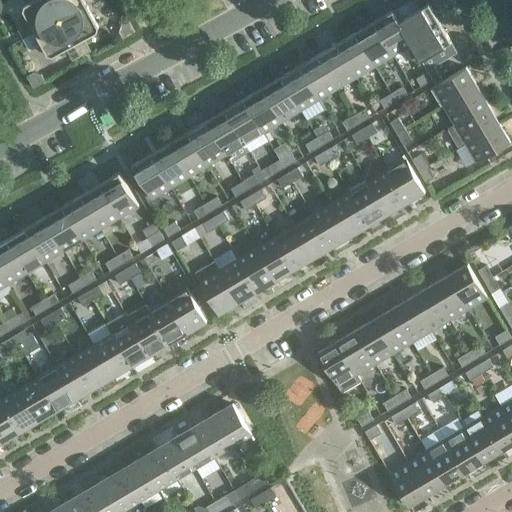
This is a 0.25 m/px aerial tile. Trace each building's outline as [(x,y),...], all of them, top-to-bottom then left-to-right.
[(61,18),(51,0),(32,0),(24,4),(23,10),(30,23),(21,28),(26,36),(22,38),(23,39),(24,39),(35,33),(35,32),(61,18)] [(51,0),(61,18),(87,4),(87,5),(95,0),(51,0)] [(413,0),(419,9),(399,21),(410,40),(440,22),(426,0),(413,0)] [(99,26),(87,5),(87,4),(61,18),(82,56),(81,52),(89,48),(84,39),(97,32),(99,26)] [(393,10),(374,21),(392,52),(410,41),(410,40),(399,21),(393,10)] [(82,56),(61,18),(35,32),(35,33),(24,39),(30,50),(41,44),(47,54),(53,56),(66,49),(71,58),(79,53),(81,56),(82,56)] [(135,32),(128,20),(121,24),(119,32),(123,39),(135,32)] [(392,52),(374,21),(355,32),(373,63),(392,52)] [(457,52),(440,22),(410,40),(410,41),(428,71),(433,79),(435,84),(442,80),(433,64),(447,56),(448,58),(457,52)] [(373,63),(355,32),(337,43),(354,74),(373,63)] [(354,74),(337,43),(318,54),(336,85),(354,74)] [(336,85),(318,54),(299,65),(317,96),(336,85)] [(319,99),(317,96),(299,65),(281,76),(299,107),(301,110),(319,99)] [(466,67),(436,85),(433,86),(433,87),(436,86),(447,104),(477,86),(466,67)] [(433,79),(428,71),(416,78),(421,86),(433,79)] [(34,72),(27,76),(33,88),(45,81),(41,74),(34,72)] [(299,107),(281,76),(262,87),(280,118),(299,107)] [(403,86),(391,93),(396,101),(408,94),(403,86)] [(488,104),(477,86),(447,104),(458,122),(488,104)] [(280,118),(262,87),(244,98),(262,129),(280,118)] [(396,101),(391,93),(379,100),(384,108),(396,101)] [(267,138),(262,129),(244,98),(225,109),(243,140),(248,149),(267,138)] [(499,123),(488,104),(458,122),(450,127),(461,146),(469,141),(499,123)] [(365,108),(354,115),(359,123),(370,116),(365,108)] [(243,140),(225,109),(206,120),(224,151),(243,140)] [(359,123),(354,115),(342,122),(347,130),(359,123)] [(398,117),(390,122),(397,133),(405,128),(398,117)] [(224,151),(206,120),(188,131),(206,162),(224,151)] [(377,131),(372,122),(362,128),(367,137),(377,131)] [(511,142),(499,123),(469,141),(480,159),(477,161),(477,162),(511,142)] [(367,137),(362,128),(352,134),(357,143),(367,137)] [(412,140),(405,128),(397,133),(404,145),(412,140)] [(328,130),(317,137),(322,145),(333,138),(328,130)] [(206,162),(188,131),(169,143),(187,173),(206,162)] [(322,145),(317,137),(305,144),(310,152),(322,145)] [(187,173),(169,143),(151,154),(169,184),(187,173)] [(340,153),(335,144),(325,150),(330,159),(340,153)] [(330,159),(325,150),(315,156),(320,165),(330,159)] [(291,152),(279,159),(284,167),(296,160),(291,152)] [(169,184),(151,154),(132,165),(151,198),(152,198),(151,195),(169,184)] [(420,154),(412,159),(419,171),(427,166),(420,154)] [(405,159),(387,170),(405,200),(425,191),(404,155),(403,155),(405,159)] [(284,167),(279,159),(268,166),(273,174),(284,167)] [(434,177),(427,166),(419,171),(426,182),(434,177)] [(303,176),(298,167),(288,172),(293,181),(303,176)] [(405,200),(387,170),(368,181),(387,213),(388,213),(405,200)] [(119,172),(100,184),(118,214),(136,203),(138,206),(139,206),(119,172)] [(293,181),(288,172),(278,178),(283,187),(293,181)] [(254,174),(242,181),(247,189),(259,182),(254,174)] [(247,189),(242,181),(231,188),(236,196),(247,189)] [(387,213),(368,181),(350,192),(368,222),(386,214),(387,213)] [(118,214),(100,184),(81,195),(99,225),(118,214)] [(266,198),(260,189),(251,194),(256,203),(266,198)] [(368,222),(350,192),(331,203),(350,235),(351,235),(368,222)] [(256,203),(251,194),(241,200),(246,209),(256,203)] [(99,225),(81,195),(63,206),(81,236),(99,225)] [(217,196),(205,203),(210,211),(222,204),(217,196)] [(210,211),(205,203),(193,210),(198,218),(210,211)] [(350,235),(331,203),(312,214),(330,244),(349,236),(350,235)] [(81,236),(63,206),(44,217),(62,247),(81,236)] [(229,220),(223,211),(213,216),(219,225),(229,220)] [(330,244),(312,214),(294,225),(313,257),(314,257),(330,244)] [(219,225),(213,216),(203,222),(209,231),(219,225)] [(62,247),(44,217),(25,228),(43,258),(62,247)] [(175,221),(163,228),(168,236),(180,229),(175,221)] [(313,257),(294,225),(275,236),(293,266),(312,258),(313,257)] [(43,258),(25,228),(7,239),(25,269),(43,258)] [(164,239),(159,230),(147,237),(152,246),(164,239)] [(187,244),(181,235),(171,241),(177,250),(187,244)] [(293,266),(275,236),(257,247),(276,279),(277,279),(293,266)] [(25,269),(7,239),(0,242),(0,269),(6,280),(25,269)] [(167,244),(157,250),(163,259),(172,253),(167,244)] [(276,279),(257,247),(238,258),(256,288),(275,280),(276,279)] [(129,248),(117,255),(122,264),(134,257),(129,248)] [(122,264),(117,255),(105,262),(110,270),(122,264)] [(256,288),(238,258),(220,269),(239,301),(240,301),(256,288)] [(140,272),(135,263),(125,269),(131,278),(140,272)] [(468,263),(448,275),(466,305),(485,294),(486,297),(487,297),(468,263)] [(486,265),(477,270),(484,281),(493,276),(486,265)] [(131,278),(125,269),(115,275),(121,283),(131,278)] [(239,301),(220,269),(201,280),(201,279),(200,280),(218,311),(237,302),(239,301)] [(92,270),(80,277),(85,286),(97,279),(92,270)] [(466,305),(448,275),(430,286),(448,316),(466,305)] [(500,288),(493,276),(484,281),(491,293),(500,288)] [(85,286),(80,277),(68,284),(73,292),(85,286)] [(103,294),(98,285),(88,291),(93,300),(103,294)] [(448,316),(430,286),(411,297),(429,327),(448,316)] [(187,289),(169,299),(188,332),(189,331),(206,318),(187,287),(186,288),(187,289)] [(93,300),(88,291),(78,297),(84,306),(93,300)] [(54,292),(43,299),(48,308),(59,301),(54,292)] [(429,327),(411,297),(393,308),(411,338),(429,327)] [(48,308),(43,299),(31,306),(36,315),(48,308)] [(188,332),(169,299),(150,310),(168,341),(187,332),(188,332)] [(511,308),(508,302),(500,307),(506,319),(511,315),(511,308)] [(66,316),(61,307),(51,313),(56,322),(66,316)] [(411,338),(393,308),(374,319),(392,349),(411,338)] [(168,341),(150,310),(131,321),(151,354),(152,353),(168,341)] [(56,322),(51,313),(41,319),(46,328),(56,322)] [(131,321),(127,313),(108,325),(113,332),(131,363),(149,354),(151,354),(131,321)] [(17,314),(6,321),(11,330),(22,323),(17,314)] [(392,349),(374,319),(356,330),(374,360),(392,349)] [(0,335),(11,330),(6,321),(0,324),(0,335)] [(29,338),(24,329),(14,335),(19,344),(29,338)] [(511,337),(507,329),(495,336),(500,344),(511,337)] [(374,360),(356,330),(337,341),(355,371),(374,360)] [(131,363),(113,332),(94,344),(113,376),(115,375),(131,363)] [(19,344),(14,335),(4,341),(9,350),(19,344)] [(361,381),(355,371),(337,341),(318,352),(342,392),(361,381)] [(113,376),(94,344),(76,355),(94,385),(112,376),(113,376)] [(480,344),(469,351),(474,360),(485,353),(480,344)] [(511,344),(503,350),(508,358),(511,355),(511,344)] [(474,360),(469,351),(457,358),(462,366),(474,360)] [(94,385),(76,355),(57,366),(76,398),(77,397),(94,385)] [(494,366),(489,358),(477,365),(482,373),(494,366)] [(482,373),(477,365),(465,372),(470,380),(482,373)] [(76,398),(57,366),(39,377),(56,407),(75,398),(76,398)] [(443,366),(432,373),(437,382),(448,375),(443,366)] [(437,382),(432,373),(420,380),(425,389),(437,382)] [(56,407),(39,377),(20,388),(39,420),(40,419),(56,407)] [(456,388),(452,380),(440,387),(445,395),(456,388)] [(445,395),(440,387),(428,394),(433,402),(445,395)] [(39,420),(20,388),(1,399),(19,429),(38,420),(39,420)] [(406,388),(394,395),(399,404),(411,397),(406,388)] [(399,404),(394,395),(383,402),(388,411),(399,404)] [(19,429),(1,399),(0,399),(0,438),(2,442),(3,441),(19,429)] [(419,410),(414,402),(403,409),(408,417),(419,410)] [(511,402),(503,408),(511,424),(511,402)] [(215,413),(214,414),(233,446),(251,435),(254,439),(255,438),(235,404),(215,413)] [(511,443),(511,424),(503,408),(484,419),(502,450),(511,443)] [(408,417),(403,409),(391,416),(396,424),(408,417)] [(369,410),(357,417),(362,426),(374,419),(369,410)] [(233,446),(214,414),(213,414),(197,427),(214,457),(233,446)] [(502,450),(484,419),(466,430),(484,461),(502,450)] [(382,433),(377,424),(365,431),(370,440),(382,433)] [(214,457),(197,427),(178,435),(177,436),(196,468),(214,457)] [(484,461),(466,430),(447,441),(465,472),(484,461)] [(196,468),(177,436),(176,436),(159,449),(177,479),(196,468)] [(465,472),(447,441),(428,452),(446,483),(465,472)] [(177,479),(159,449),(141,457),(140,458),(159,490),(177,479)] [(446,483),(428,452),(410,464),(428,494),(446,483)] [(159,490),(140,458),(139,458),(122,471),(140,501),(159,490)] [(428,494),(410,464),(392,474),(390,471),(389,472),(409,505),(428,494)] [(140,501),(122,471),(104,479),(103,480),(122,511),(140,501)] [(262,473),(253,479),(258,488),(268,482),(262,473)] [(258,488),(253,479),(243,484),(248,493),(258,488)] [(121,511),(122,511),(103,480),(101,480),(85,493),(96,511),(121,511)] [(276,496),(271,487),(261,493),(266,502),(276,496)] [(96,511),(85,493),(67,501),(65,502),(71,511),(96,511)] [(266,502),(261,493),(251,499),(256,508),(266,502)] [(225,495),(215,501),(221,510),(231,504),(225,495)] [(216,511),(221,510),(215,501),(205,506),(208,511),(216,511)] [(71,511),(65,502),(64,502),(51,511),(71,511)]
